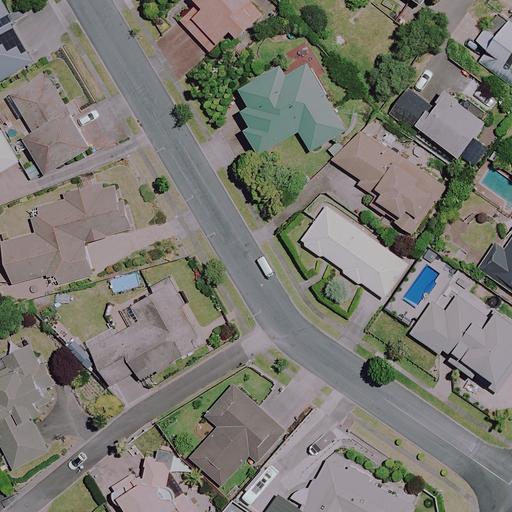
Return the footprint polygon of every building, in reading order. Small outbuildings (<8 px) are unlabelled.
[(14,18),(3,0),(0,0),(0,82),(35,62),(10,21),(14,18)] [(268,15),(254,0),(194,0),(193,1),(198,6),(182,21),(211,52),(234,31),(241,39),(268,15)] [(511,21),(499,37),(487,28),(478,41),(494,52),(487,61),(511,78),(511,21)] [(348,130),(309,65),(288,77),(282,67),(243,90),(253,107),(245,112),(254,126),(248,130),(263,154),(301,132),(313,152),(348,130)] [(92,151),(53,76),(14,97),(35,135),(28,139),(47,175),(92,151)] [(500,100),(471,82),(463,95),(492,113),(500,100)] [(489,125),(450,93),(434,113),(431,110),(418,125),(461,159),(489,125)] [(0,173),(21,162),(0,126),(0,173)] [(359,130),(337,160),(365,181),(362,187),(377,198),(371,205),(413,236),(448,188),(392,147),(388,152),(359,130)] [(130,231),(117,183),(66,197),(69,208),(34,218),(38,235),(6,245),(17,284),(57,273),(61,285),(96,275),(87,243),(130,231)] [(346,269),(344,272),(362,284),(364,281),(387,297),(411,264),(328,207),(304,243),(324,257),(325,255),(346,269)] [(511,245),(508,252),(498,245),(481,270),(511,291),(511,245)] [(205,347),(173,287),(136,306),(144,322),(118,336),(114,328),(89,341),(113,386),(140,371),(144,379),(205,347)] [(442,353),(446,349),(457,356),(454,361),(497,390),(511,368),(511,321),(497,311),(492,318),(460,296),(449,313),(435,303),(414,334),(442,353)] [(8,356),(13,368),(0,373),(0,431),(16,468),(49,454),(34,420),(46,415),(42,404),(53,399),(30,346),(8,356)] [(286,435),(234,388),(208,417),(220,428),(193,458),(224,486),(252,455),(261,463),(286,435)] [(332,458),(301,511),(414,511),(418,507),(332,458)] [(185,511),(154,466),(118,491),(117,492),(117,494),(116,495),(116,496),(116,498),(117,499),(117,501),(118,502),(119,503),(120,504),(122,505),(123,505),(125,506),(126,506),(127,506),(131,511),(185,511)]
